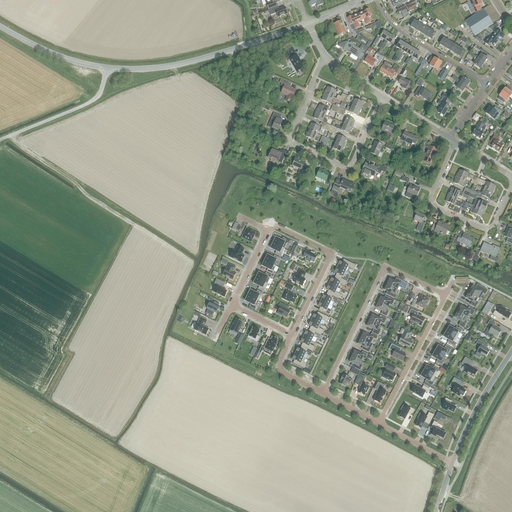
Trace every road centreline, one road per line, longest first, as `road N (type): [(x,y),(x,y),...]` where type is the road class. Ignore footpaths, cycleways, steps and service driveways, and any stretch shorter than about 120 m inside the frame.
road 1 (residential): [(325,58),(290,143),(345,169),(382,97)]
road 2 (residential): [(321,393),(384,267),(445,295)]
road 3 (tertiary): [(106,68),(186,62),(307,23)]
road 4 (residential): [(511,186),(487,227),(434,206),(456,143)]
road 5 (residential): [(267,230),(277,226),(329,256),(292,335)]
road 6 (residential): [(445,295),(377,423)]
road 7 (residential): [(486,84),(394,26),(377,0)]
road 8 (unclassified): [(0,139),(93,100),(106,68)]
road 9 (secondary): [(451,462),(511,349)]
